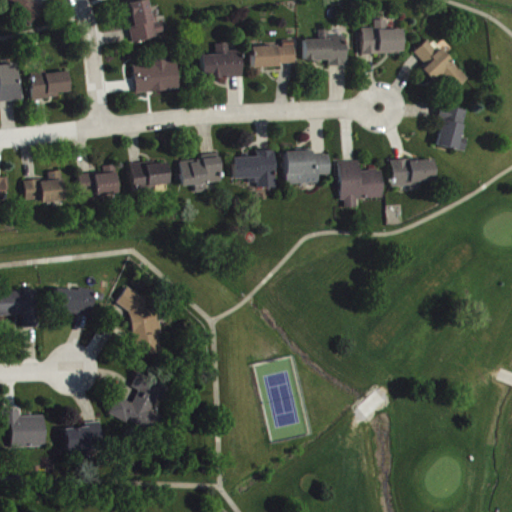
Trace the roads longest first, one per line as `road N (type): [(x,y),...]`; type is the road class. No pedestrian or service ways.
road 1 (residential): [(0,138),(237,112),(383,107)]
road 2 (residential): [(80,0),(103,124)]
